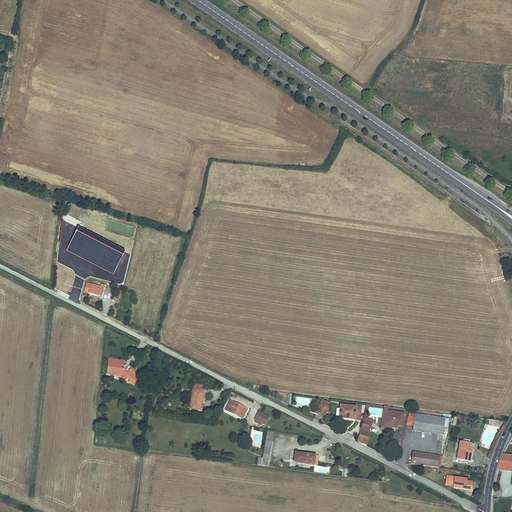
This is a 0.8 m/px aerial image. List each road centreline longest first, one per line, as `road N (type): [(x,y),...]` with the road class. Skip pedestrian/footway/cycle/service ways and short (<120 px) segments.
road 1 (unclassified): [(483,511),(0,265)]
road 2 (secondary): [(199,0),(496,206)]
road 3 (track): [(234,0),(511,190)]
